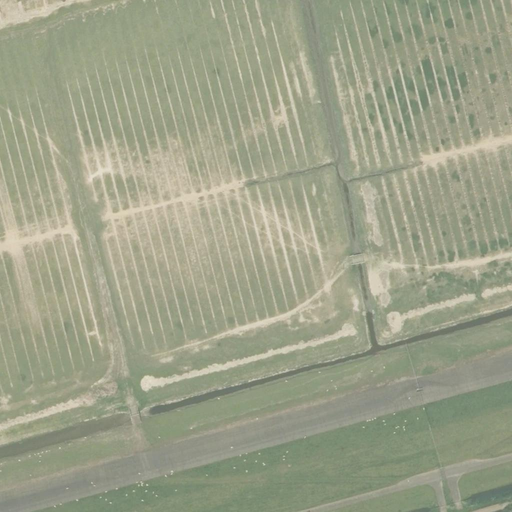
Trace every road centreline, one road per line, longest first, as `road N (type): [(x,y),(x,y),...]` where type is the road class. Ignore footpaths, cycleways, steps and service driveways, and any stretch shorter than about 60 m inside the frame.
road 1 (track): [(16,511),(511,376)]
road 2 (track): [(139,478),(411,483)]
